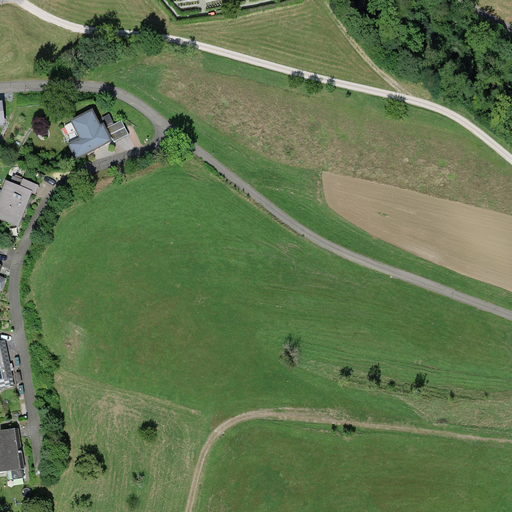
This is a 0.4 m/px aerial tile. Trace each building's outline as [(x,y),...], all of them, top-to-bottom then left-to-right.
[(69,144),(76,159),(89,152),(110,141),(103,127),(101,128),(92,111),(71,122),(80,138),(69,144)] [(121,121),(108,128),(114,141),(128,134),(121,121)] [(11,183),(17,186),(19,179),(13,177),(11,183)] [(24,179),(20,187),(32,191),(35,193),(38,186),(24,179)] [(0,219),(18,226),(26,205),(32,191),(20,187),(17,186),(11,183),(6,181),(0,195),(0,219)] [(9,362),(5,341),(0,341),(0,380),(2,388),(14,386),(9,362)] [(22,469),(25,468),(22,449),(18,428),(0,431),(0,438),(0,439),(0,438),(0,472),(12,471),(13,480),(24,478),(22,469)]
